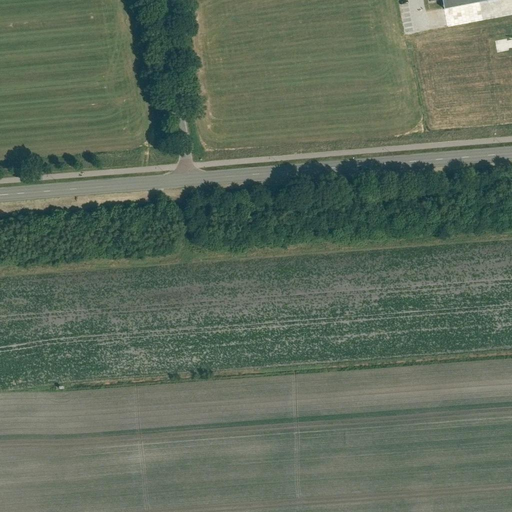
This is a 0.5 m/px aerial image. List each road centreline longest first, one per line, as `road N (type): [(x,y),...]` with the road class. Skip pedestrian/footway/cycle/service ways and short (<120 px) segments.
road 1 (secondary): [(187,179),(511,153)]
road 2 (secondary): [(0,195),(187,179)]
road 3 (unclassified): [(187,179),(167,49),(172,0)]
